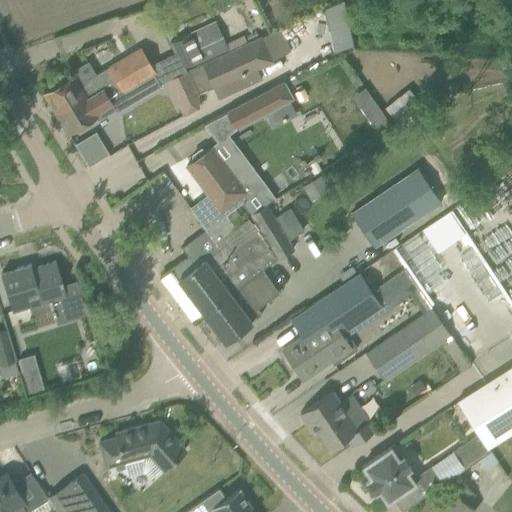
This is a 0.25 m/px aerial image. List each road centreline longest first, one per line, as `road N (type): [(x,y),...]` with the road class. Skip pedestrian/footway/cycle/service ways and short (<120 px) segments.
road 1 (tertiary): [(193,370),(68,199)]
road 2 (unclassified): [(0,443),(159,393),(193,370)]
road 3 (tertiary): [(318,511),(193,370)]
road 4 (tertiary): [(68,199),(0,76)]
